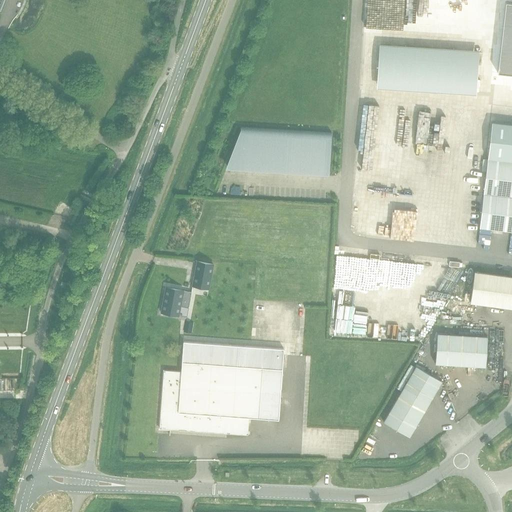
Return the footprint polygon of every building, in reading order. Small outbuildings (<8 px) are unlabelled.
[(511,2),(505,2),(497,71),(511,73),(511,2)] [(475,54),(376,47),(373,93),(472,100),(475,54)] [(360,116),(405,121),(400,170),(445,174),(446,162),(427,160),(427,162),(417,161),(421,121),(428,122),(429,110),(361,104),(360,116)] [(431,116),(431,129),(440,129),(441,116),(431,116)] [(451,138),(457,139),(458,129),(458,122),(462,123),(463,117),(454,116),(451,138)] [(511,127),(491,125),(480,228),(511,231),(511,127)] [(330,133),(243,127),(227,167),(327,173),(330,133)] [(401,149),(358,145),(356,170),(391,173),(392,163),(400,164),(401,149)] [(427,193),(402,192),(402,186),(393,186),(393,190),(398,191),(398,193),(388,192),(387,208),(408,209),(408,204),(427,205),(427,193)] [(56,203),(50,217),(59,221),(66,206),(56,203)] [(353,231),(362,231),(361,208),(353,208),(353,231)] [(378,237),(426,242),(428,227),(433,228),(434,220),(424,219),(423,227),(420,227),(419,234),(379,229),(378,237)] [(193,280),(192,286),(208,289),(209,283),(213,264),(197,261),(193,280)] [(434,261),(434,273),(456,273),(456,261),(434,261)] [(511,276),(474,272),(470,302),(511,308),(511,276)] [(167,287),(162,311),(178,314),(179,305),(188,307),(191,291),(167,287)] [(185,322),(184,331),(191,332),(192,323),(185,322)] [(355,430),(359,333),(304,331),(300,428),(355,430)] [(437,333),(435,363),(485,367),(487,336),(437,333)] [(163,370),(159,428),(170,429),(170,427),(226,430),(226,432),(247,434),(248,416),(278,418),(284,349),(183,341),(181,371),(163,370)] [(416,366),(403,387),(383,422),(409,437),(442,382),(416,366)] [(450,380),(441,384),(446,393),(455,388),(450,380)]
